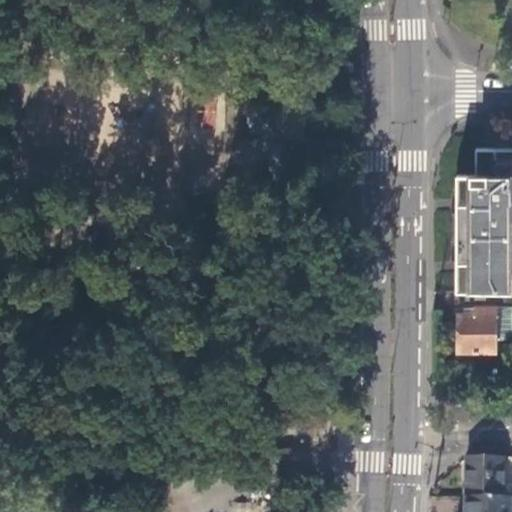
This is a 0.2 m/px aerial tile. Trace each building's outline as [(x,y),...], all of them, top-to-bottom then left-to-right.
[(190,89),(188,130),(223,131),(225,90),(190,89)] [(279,106),(249,104),(248,134),(278,136),(279,106)] [(455,175),(456,290),(511,291),(511,148),(483,148),(475,148),(475,175),(455,175)] [(280,151),(274,158),(274,170),(280,176),(299,176),(299,158),(292,151),(280,151)] [(456,313),(456,351),(494,351),(494,339),(494,307),(474,307),(474,313),(456,313)] [(505,307),(494,307),(494,339),(505,339),(510,334),(510,312),(505,307)] [(502,459),(467,457),(466,497),(502,497),(502,459)] [(466,497),(464,497),(463,511),(511,511),(511,497),(502,497),(466,497)]
